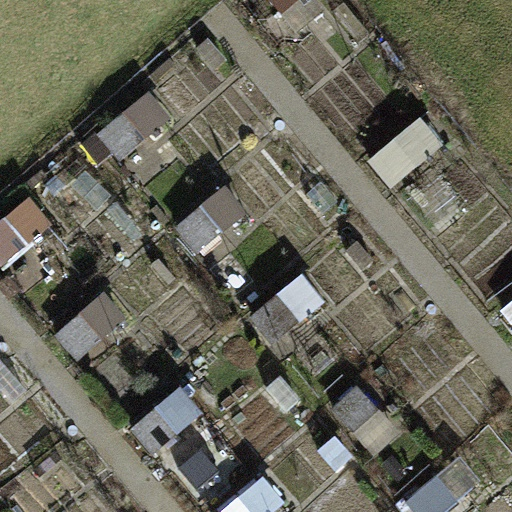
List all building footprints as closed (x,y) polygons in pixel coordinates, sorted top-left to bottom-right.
[(0,246),(15,267),(62,234),(39,201),(0,228),(0,246)] [(107,297),(65,331),(83,355),(126,321),(107,297)] [(363,389),(340,409),(381,453),(404,433),(363,389)] [(426,511),(445,511),(484,482),(467,461),(417,499),(426,511)] [(277,511),(289,503),(268,479),(231,511),(277,511)]
